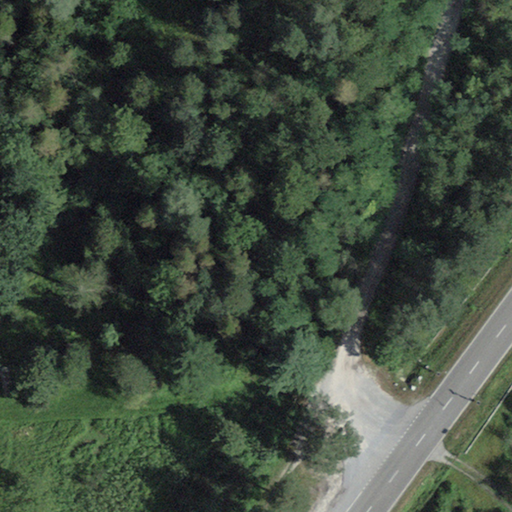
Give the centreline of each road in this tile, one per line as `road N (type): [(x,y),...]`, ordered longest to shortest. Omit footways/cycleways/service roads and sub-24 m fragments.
road 1 (track): [(343,371),(445,0)]
road 2 (secondary): [(511,317),(367,511)]
